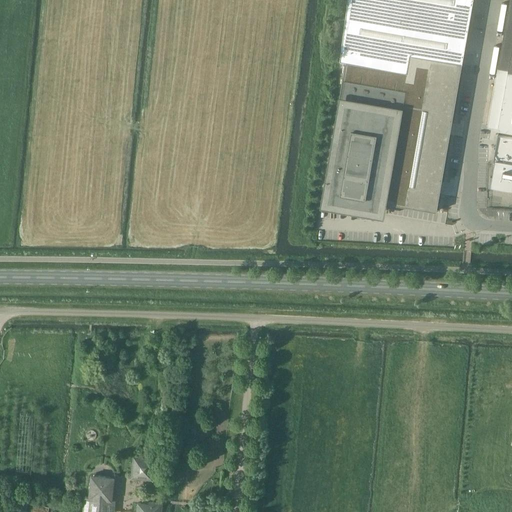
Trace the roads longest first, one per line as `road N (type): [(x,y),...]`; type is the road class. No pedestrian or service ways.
road 1 (unclassified): [(511,333),(0,312)]
road 2 (secondary): [(0,278),(511,293)]
road 3 (unclassified): [(471,221),(472,130),(496,0)]
road 4 (track): [(130,484),(132,450),(155,409),(168,316)]
road 5 (unclassified): [(471,221),(451,230),(320,223)]
